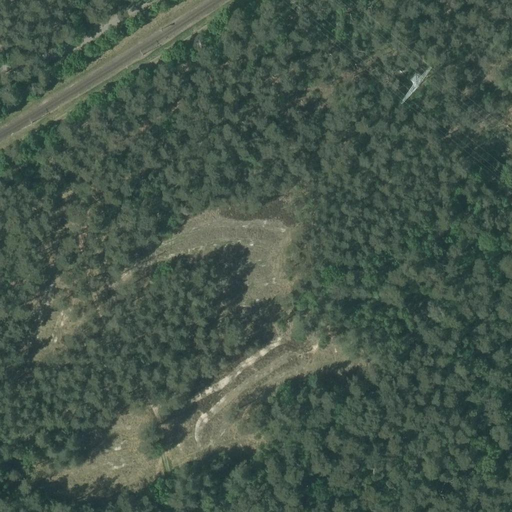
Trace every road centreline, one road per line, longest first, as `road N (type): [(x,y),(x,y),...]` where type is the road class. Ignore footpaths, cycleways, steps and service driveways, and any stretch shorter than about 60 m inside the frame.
road 1 (track): [(322,0),(266,30),(86,163),(64,195)]
road 2 (track): [(0,150),(237,0)]
road 3 (unclassified): [(0,71),(75,46),(148,0)]
